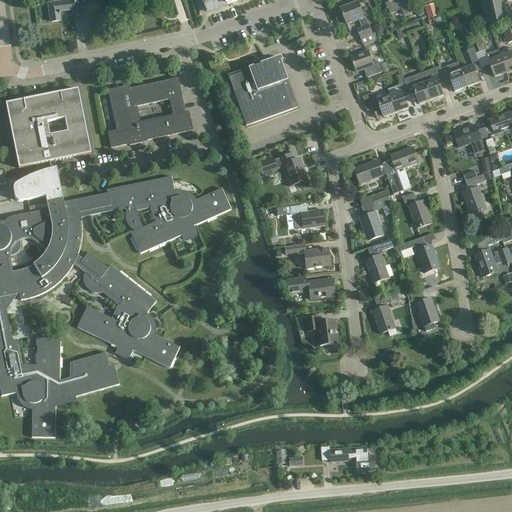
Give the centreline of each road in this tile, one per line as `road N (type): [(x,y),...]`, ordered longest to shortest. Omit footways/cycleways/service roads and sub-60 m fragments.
road 1 (unclassified): [(198,511),(511,472)]
road 2 (residential): [(67,179),(217,147),(179,42)]
road 3 (residential): [(352,365),(334,168),(344,153),(365,145)]
road 4 (residential): [(463,325),(432,122)]
road 5 (residential): [(5,67),(29,73),(179,42)]
road 6 (residential): [(312,0),(365,145)]
road 7 (track): [(217,147),(239,219),(206,284)]
